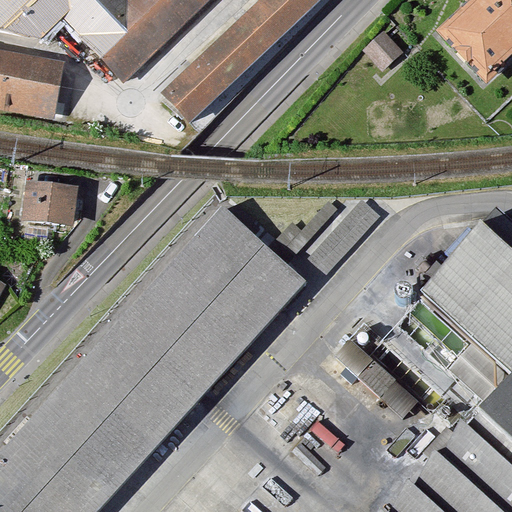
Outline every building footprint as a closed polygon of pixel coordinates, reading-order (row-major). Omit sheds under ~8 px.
[(0,0),(0,38),(40,46),(67,21),(128,84),(215,0),(0,0)] [(270,0),(166,100),(188,123),(317,0),(270,0)] [(466,9),(436,36),(481,86),(511,58),(511,0),(466,0),(462,4),(466,9)] [(0,109),(60,121),(70,72),(0,58),(0,109)] [(84,194),(30,188),(26,226),(80,232),(84,194)] [(331,197),(302,227),(294,220),(281,234),(324,273),(380,213),(362,197),(348,212),(331,197)] [(0,511),(105,511),(306,290),(222,214),(0,460),(0,511)] [(511,511),(511,226),(499,214),(423,298),(511,377),(511,382),(395,511),(511,511)] [(407,334),(399,344),(416,356),(431,336),(406,318),(399,328),(407,334)] [(504,380),(468,346),(448,367),(484,401),(504,380)] [(388,375),(371,359),(359,373),(376,388),(388,375)]
